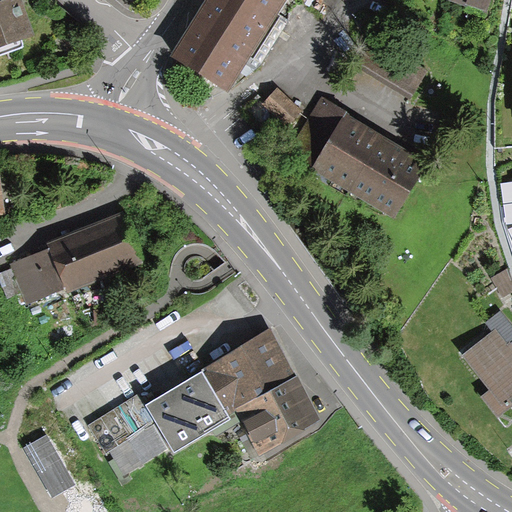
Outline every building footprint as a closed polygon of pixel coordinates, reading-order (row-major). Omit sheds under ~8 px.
[(286,0),(211,0),(174,64),(233,98),(289,2),(286,0)] [(488,13),(492,0),(454,0),(453,3),(488,13)] [(0,11),(0,54),(38,40),(25,2),(0,11)] [(422,23),(398,6),(388,20),(412,37),(422,23)] [(433,75),(372,40),(353,73),(414,108),(433,75)] [(305,117),(279,93),(264,109),(290,133),(305,117)] [(434,168),(326,105),(293,161),(401,224),(434,168)] [(511,203),(501,205),(504,221),(511,244),(511,203)] [(70,291),(141,263),(124,219),(50,248),(52,252),(14,267),(28,302),(68,287),(70,291)] [(511,342),(511,331),(500,316),(489,324),(497,335),(468,358),(493,390),(481,399),(500,423),(511,415),(505,408),(511,402),(511,348),(509,345),(511,342)] [(87,423),(123,483),(167,456),(174,466),(235,429),(258,467),(328,424),(272,332),(150,406),(141,391),(87,423)] [(26,445),(54,500),(79,487),(50,433),(26,445)]
